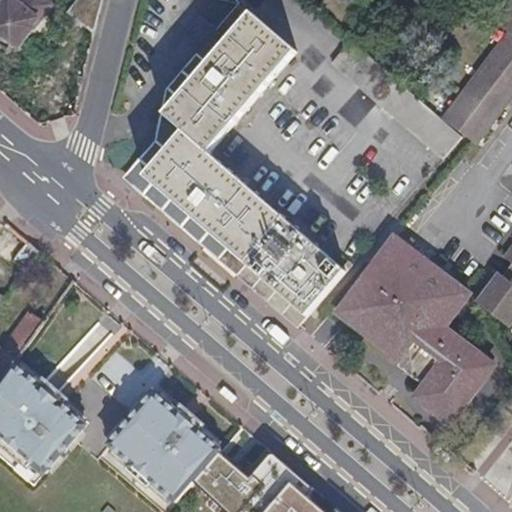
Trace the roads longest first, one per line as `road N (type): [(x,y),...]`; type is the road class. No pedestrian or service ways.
road 1 (secondary): [(60,202),(426,511)]
road 2 (unknown): [(238,0),(335,85),(352,116),(349,153),(321,179),(273,167),(255,145)]
road 3 (tertiary): [(60,202),(84,150),(121,0)]
